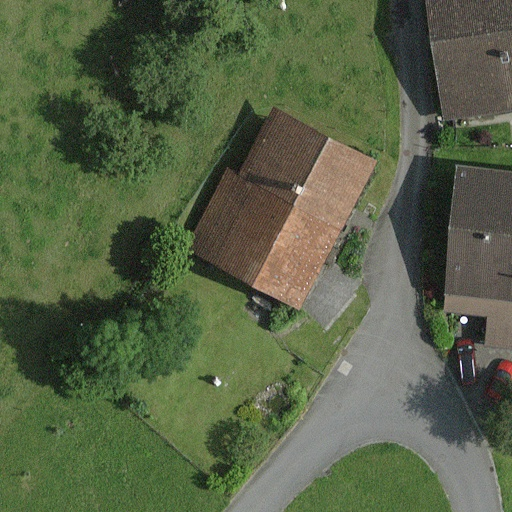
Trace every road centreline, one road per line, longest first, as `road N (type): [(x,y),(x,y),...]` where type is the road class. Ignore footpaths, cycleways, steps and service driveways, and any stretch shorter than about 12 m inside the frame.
road 1 (residential): [(388,404),(413,144),(404,0)]
road 2 (unclassified): [(259,511),(333,426),(355,410),(388,404)]
road 3 (unclassified): [(388,404),(423,410),(446,425),(477,511)]
